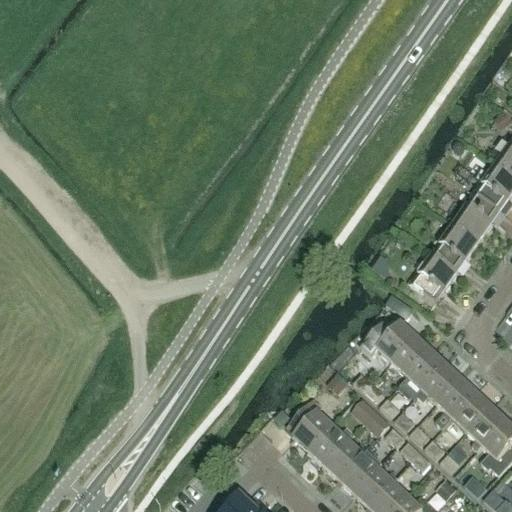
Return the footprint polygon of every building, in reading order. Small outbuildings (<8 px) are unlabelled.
[(511,137),(511,138),(490,168),(511,183),(511,137)] [(511,194),(511,183),(490,168),(469,198),(496,217),(511,194)] [(469,198),(448,228),(475,247),(496,217),(469,198)] [(448,228),(427,258),(454,277),(475,247),(448,228)] [(454,277),(427,258),(406,289),(433,308),(454,277)] [(413,343),(397,328),(386,340),(377,331),(357,353),(367,362),(374,355),(389,369),(413,343)] [(413,343),(389,369),(385,374),(391,380),(395,375),(404,383),(428,357),(413,343)] [(404,383),(397,391),(412,404),(415,401),(419,397),(443,371),(428,357),(404,383)] [(419,397),(415,401),(421,407),(426,403),(434,410),(458,384),(443,371),(419,397)] [(361,399),(370,390),(358,379),(350,388),(361,399)] [(335,399),(344,389),(333,380),(325,390),(335,399)] [(442,418),(433,427),(440,434),(449,424),(473,399),(458,384),(434,410),(442,418)] [(370,390),(361,399),(372,409),(381,400),(370,390)] [(473,399),(449,424),(464,438),(488,412),(473,399)] [(384,403),(376,412),(388,423),(396,414),(384,403)] [(291,427),(284,434),(292,441),(290,443),(306,458),(330,432),(314,418),(319,413),(311,405),(291,427)] [(361,405),(353,414),(364,425),(372,416),(361,405)] [(503,426),(488,412),(464,438),(473,446),(469,450),(476,456),(479,452),(503,426)] [(399,417),(391,426),(403,437),(411,428),(399,417)] [(376,419),(368,428),(379,439),(387,429),(376,419)] [(487,459),(478,468),(486,475),(489,472),(496,479),(511,461),(511,450),(509,448),(511,445),(511,434),(503,426),(479,452),(487,459)] [(414,431),(406,440),(418,450),(426,442),(414,431)] [(330,432),(306,458),(311,463),(308,466),(317,473),(320,471),(321,472),(345,446),(351,439),(344,433),(338,440),(330,432)] [(391,433),(382,442),(393,453),(402,443),(391,433)] [(429,445),(421,453),(433,464),(441,456),(429,445)] [(345,446),(321,472),(336,486),(365,454),(359,448),(353,454),(345,446)] [(409,467),(418,458),(406,446),(397,456),(409,467)] [(365,454),(336,486),(351,499),(374,474),(380,468),(365,454)] [(418,458),(409,467),(420,478),(429,468),(418,458)] [(444,459),(436,468),(448,479),(456,470),(444,459)] [(384,482),(374,474),(351,500),(363,511),(367,511),(390,488),(394,483),(388,477),(384,482)] [(403,490),(398,496),(390,488),(367,511),(395,511),(405,502),(410,497),(403,490)] [(256,511),(238,495),(221,511),(256,511)] [(508,511),(490,495),(480,505),(487,511),(508,511)] [(412,509),(405,502),(395,511),(430,511),(419,501),(412,509)]
